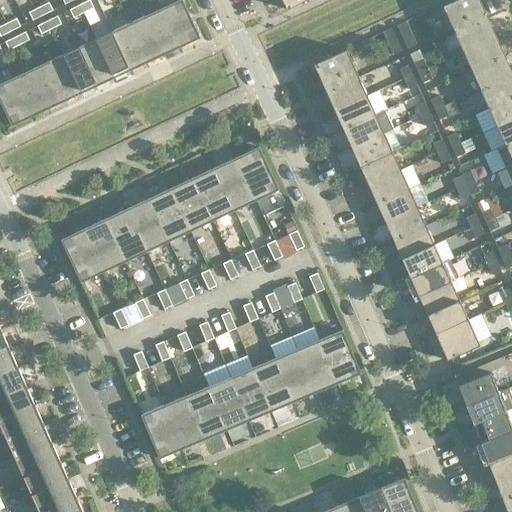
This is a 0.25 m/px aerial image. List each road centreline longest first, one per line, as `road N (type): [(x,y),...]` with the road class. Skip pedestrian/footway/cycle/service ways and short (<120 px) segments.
road 1 (residential): [(446,511),(364,305),(218,0)]
road 2 (residential): [(134,511),(0,210)]
